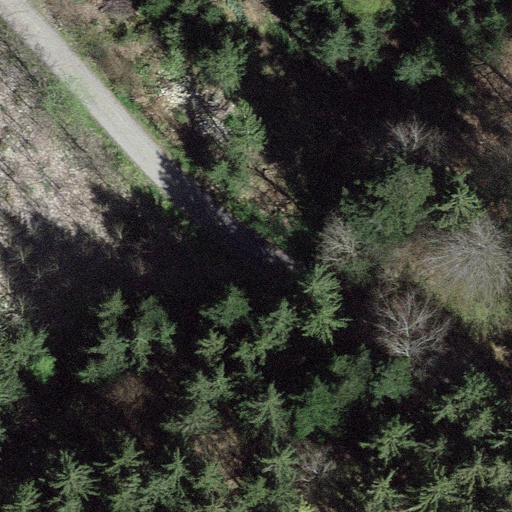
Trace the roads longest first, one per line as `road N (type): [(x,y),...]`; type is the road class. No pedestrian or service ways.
road 1 (track): [(4,0),(211,214),(474,383),(511,399)]
road 2 (track): [(474,383),(0,503)]
